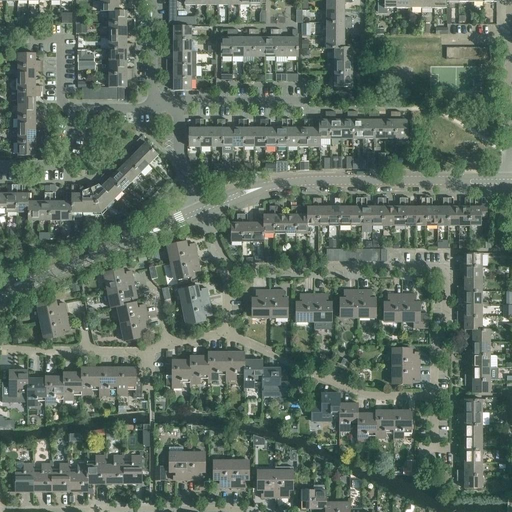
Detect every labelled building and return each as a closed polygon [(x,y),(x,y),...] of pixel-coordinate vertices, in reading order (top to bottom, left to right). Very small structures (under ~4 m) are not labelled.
[(101,0),(101,12),(109,12),(119,11),(119,4),(126,4),(126,0),(101,0)] [(177,0),(169,0),(169,24),(177,24),(177,0)] [(326,0),(327,10),(344,10),(344,3),(352,3),(351,0),(326,0)] [(397,8),(396,0),(378,0),(378,11),(381,14),(384,14),(387,11),(387,8),(397,8)] [(396,0),(397,8),(409,8),(409,0),(396,0)] [(409,0),(409,8),(422,8),(421,0),(409,0)] [(421,0),(422,8),(434,8),(434,0),(421,0)] [(434,0),(434,8),(447,8),(447,2),(446,2),(446,0),(434,0)] [(327,10),(327,23),(352,23),(352,18),(344,18),(344,10),(327,10)] [(109,12),(109,24),(134,24),(134,19),(127,19),(127,11),(119,11),(109,12)] [(62,24),(67,24),(72,24),(72,16),(62,16),(62,24)] [(327,23),(327,36),(344,36),(344,28),(352,28),(352,23),(327,23)] [(109,24),(109,37),(127,37),(127,29),(134,29),(134,24),(109,24)] [(76,25),(76,34),(86,34),(86,25),(76,25)] [(166,35),(166,40),(191,40),(191,27),(174,27),(174,35),(166,35)] [(233,57),(233,30),(228,30),(228,38),(221,38),(221,57),(233,57)] [(238,30),(233,30),(233,57),(243,57),(243,38),(238,38),(238,30)] [(249,38),(243,38),(243,57),(254,57),(254,30),(249,30),(249,38)] [(259,30),(254,30),(254,57),(265,57),(265,38),(259,38),(259,30)] [(271,38),(265,38),(265,57),(276,57),(276,30),(271,30),(271,38)] [(281,30),(276,30),(276,57),(287,57),(287,38),(281,38),(281,30)] [(292,38),(287,38),(287,57),(298,57),(298,38),(298,30),(292,30),(292,38)] [(327,49),(335,49),(352,49),(352,48),(352,44),(344,44),(344,36),(327,36),(327,49)] [(109,37),(109,49),(134,50),(134,44),(127,44),(127,37),(109,37)] [(174,45),(174,52),(191,52),(191,40),(166,40),(166,45),(174,45)] [(335,49),(335,61),(352,61),(352,54),(360,54),(360,48),(352,48),(352,49),(335,49)] [(109,49),(109,62),(127,62),(127,55),(134,55),(134,50),(109,49)] [(86,51),(78,51),(78,62),(81,62),(92,62),(94,62),(94,55),(86,55),(86,51)] [(166,60),(166,65),(196,65),(196,52),(191,52),(174,52),(174,60),(166,60)] [(18,54),(18,67),(43,67),(43,62),(36,62),(36,54),(18,54)] [(335,61),(335,74),(360,74),(360,69),(352,69),(352,61),(335,61)] [(109,62),(109,75),(134,75),(134,69),(127,69),(127,62),(109,62)] [(174,70),(174,77),(174,78),(191,78),(196,78),(196,65),(166,65),(166,70),(174,70)] [(18,67),(18,79),(36,79),(36,72),(43,72),(43,67),(18,67)] [(360,74),(335,74),(335,87),(352,87),(352,79),(360,79),(360,74)] [(118,88),(124,88),(127,88),(127,80),(134,80),(134,75),(109,75),(109,88),(112,88),(118,88)] [(174,78),(174,77),(166,77),(166,83),(174,83),(174,91),(191,91),(191,78),(174,78)] [(18,79),(18,92),(43,92),(43,87),(36,87),(36,79),(18,79)] [(18,92),(18,105),(36,105),(36,97),(43,97),(43,92),(18,92)] [(18,105),(18,117),(43,117),(43,112),(36,112),(36,105),(18,105)] [(319,120),(319,128),(320,128),(320,139),(331,139),(331,112),(326,112),(326,120),(319,120)] [(336,112),(331,112),(331,139),(342,139),(342,120),(336,120),(336,112)] [(348,120),(342,120),(342,139),(353,139),(353,112),(348,112),(348,120)] [(358,112),(353,112),(353,139),(363,139),(363,120),(358,120),(358,112)] [(369,120),(363,120),(363,139),(374,139),(374,112),(369,112),(369,120)] [(379,112),(374,112),(374,139),(385,139),(385,120),(379,120),(379,112)] [(391,120),(385,120),(385,139),(396,139),(396,112),(391,112),(391,120)] [(401,112),(396,112),(396,139),(407,139),(407,120),(401,120),(401,112)] [(18,117),(18,130),(36,130),(36,123),(43,123),(43,117),(18,117)] [(189,147),(201,147),(201,120),(196,120),(196,128),(189,128),(189,147)] [(201,147),(212,147),(211,128),(206,128),(206,120),(201,120),(201,147)] [(212,147),(222,147),(222,120),(217,120),(217,128),(211,128),(212,147)] [(222,147),(233,147),(233,128),(227,128),(227,120),(222,120),(222,147)] [(233,147),(244,147),(244,120),(239,120),(239,128),(233,128),(233,147)] [(244,147),(255,147),(255,128),(249,128),(249,120),(244,120),(244,147)] [(255,147),(266,147),(265,120),(260,120),(260,128),(255,128),(255,147)] [(266,147),(276,147),(276,128),(270,128),(270,120),(265,120),(266,147)] [(276,147),(287,147),(287,120),(282,120),(282,128),(276,128),(276,147)] [(287,147),(298,147),(298,128),(292,128),(292,120),(287,120),(287,147)] [(298,147),(309,147),(309,120),(304,120),(304,128),(298,128),(298,147)] [(309,120),(309,147),(320,147),(320,139),(320,128),(319,128),(314,128),(314,120),(309,120)] [(18,130),(18,143),(43,143),(43,138),(36,138),(36,130),(18,130)] [(142,147),(137,152),(149,164),(159,155),(146,142),(146,143),(141,137),(137,141),(142,147)] [(43,143),(18,143),(18,156),(36,156),(36,148),(43,148),(43,143)] [(126,152),(123,156),(140,173),(149,164),(137,152),(132,157),(126,152)] [(124,165),(119,170),(131,182),(140,173),(123,156),(119,159),(124,165)] [(230,162),(222,162),(222,171),(230,171),(230,162)] [(109,170),(105,173),(123,191),(131,182),(119,170),(114,175),(109,170)] [(107,182),(102,187),(101,188),(114,200),(123,191),(105,173),(101,177),(107,182)] [(12,194),(7,194),(7,213),(18,212),(17,185),(12,185),(12,194)] [(22,185),(17,185),(18,212),(28,212),(28,194),(22,194),(22,185)] [(72,185),(72,193),(72,213),(72,219),(83,218),(83,212),(83,193),(77,193),(77,185),(72,185)] [(83,191),(83,193),(83,212),(94,212),(94,215),(102,215),(107,210),(105,208),(114,200),(101,188),(102,187),(99,185),(83,191)] [(28,193),(28,194),(28,212),(28,220),(39,220),(39,202),(34,202),(34,193),(28,193)] [(45,202),(39,202),(39,220),(50,220),(50,193),(47,193),(45,193),(45,202)] [(55,193),(50,193),(50,220),(61,220),(61,202),(55,202),(55,193)] [(67,202),(61,202),(61,220),(72,221),(72,219),(72,213),(72,193),(67,193),(67,202)] [(307,207),(307,215),(307,226),(308,226),(318,226),(318,198),(313,198),(313,207),(307,207)] [(323,198),(318,198),(318,226),(329,226),(329,207),(323,207),(323,198)] [(335,207),(329,207),(329,226),(340,226),(340,198),(335,198),(335,207)] [(345,198),(340,198),(340,226),(351,226),(351,207),(345,207),(345,198)] [(356,207),(351,207),(351,226),(362,226),(362,198),(356,198),(356,207)] [(367,198),(362,198),(362,226),(372,226),(372,207),(367,207),(367,198)] [(378,207),(372,207),(372,226),(383,226),(383,198),(378,198),(378,207)] [(388,198),(383,198),(383,226),(394,226),(394,207),(388,207),(388,198)] [(410,198),(405,199),(405,226),(416,226),(416,207),(410,207),(410,198)] [(422,207),(416,207),(416,226),(427,226),(427,198),(422,199),(422,207)] [(432,198),(427,198),(427,226),(437,226),(437,207),(432,207),(432,198)] [(443,207),(437,207),(437,226),(448,226),(448,198),(443,198),(443,207)] [(453,199),(448,198),(448,226),(459,226),(459,207),(453,207),(453,199)] [(465,207),(459,207),(459,226),(470,226),(470,199),(465,198),(465,207)] [(400,207),(394,207),(394,226),(405,226),(405,199),(400,199),(400,207)] [(475,199),(470,199),(470,226),(481,226),(481,217),(487,217),(487,206),(481,206),(481,207),(475,207),(475,199)] [(280,203),(275,203),(275,234),(285,234),(285,215),(280,215),(280,203)] [(291,215),(285,215),(285,234),(296,234),(296,206),(296,203),(291,203),(291,215)] [(270,215),(264,215),(263,215),(263,223),(264,223),(264,234),(275,234),(275,206),(270,206),(270,215)] [(301,206),(296,206),(296,234),(308,234),(308,226),(307,226),(307,215),(301,215),(301,206)] [(242,242),(242,214),(237,214),(237,223),(231,223),(231,242),(242,242)] [(247,214),(242,214),(242,242),(253,242),(253,223),(247,223),(247,214)] [(259,223),(253,223),(253,242),(264,242),(264,234),(264,223),(263,223),(263,215),(264,215),(264,214),(259,214),(259,223)] [(170,262),(170,263),(198,257),(195,244),(188,245),(187,241),(170,245),(171,251),(168,251),(170,262)] [(457,261),(457,266),(482,266),(482,253),(465,253),(465,261),(457,261)] [(198,257),(170,263),(171,265),(173,275),(176,274),(177,280),(194,277),(193,272),(201,271),(198,257)] [(464,272),(464,279),(482,279),(482,266),(457,266),(457,272),(464,272)] [(107,289),(107,291),(135,285),(132,271),(124,273),(123,269),(107,272),(108,278),(105,279),(107,289)] [(457,287),(457,292),(482,292),(482,279),(464,279),(464,287),(457,287)] [(114,308),(120,306),(131,304),(130,300),(138,298),(135,285),(107,291),(107,292),(108,292),(110,302),(113,302),(114,308)] [(182,306),(182,308),(210,302),(207,288),(199,290),(198,286),(182,289),(183,295),(180,296),(182,306)] [(270,319),(270,290),(256,291),(256,298),(252,298),(252,315),(258,315),(258,318),(268,318),(268,319),(270,319)] [(284,290),(270,290),(270,319),(272,319),(272,318),(282,318),(282,315),(288,315),(288,298),(284,298),(284,290)] [(356,319),(358,319),(358,290),(344,290),(344,298),(340,298),(340,315),(346,315),(346,318),(356,318),(356,319)] [(358,290),(358,319),(360,319),(360,318),(370,318),(370,315),(376,315),(376,298),(372,298),(372,290),(358,290)] [(465,297),(465,304),(482,304),(482,292),(457,292),(457,297),(465,297)] [(312,323),(314,323),(314,294),(300,294),(300,302),(296,302),(296,319),(302,319),(302,322),(312,322),(312,323)] [(314,294),(314,323),(316,323),(316,322),(326,322),(326,319),(332,319),(332,302),(328,302),(328,294),(314,294)] [(400,323),(402,323),(402,294),(388,294),(388,302),(384,302),(384,319),(390,319),(390,322),(400,322),(400,323)] [(402,294),(402,323),(404,323),(404,322),(414,322),(414,328),(428,328),(428,314),(420,314),(420,302),(416,302),(416,294),(402,294)] [(40,321),(40,323),(68,317),(65,303),(57,305),(56,301),(40,304),(41,310),(38,311),(40,321)] [(120,323),(120,324),(148,318),(145,305),(137,307),(137,302),(131,304),(120,306),(121,312),(118,312),(120,323)] [(210,302),(182,308),(183,309),(185,319),(188,319),(189,325),(206,321),(205,317),(213,315),(210,302)] [(457,312),(457,317),(482,317),(482,304),(465,304),(464,312),(457,312)] [(68,317),(40,323),(41,324),(43,334),(46,334),(47,339),(64,336),(63,332),(71,330),(68,317)] [(464,330),(465,330),(472,330),(482,330),(482,329),(482,317),(457,317),(457,322),(464,322),(464,330)] [(148,318),(120,324),(121,326),(123,336),(126,335),(127,341),(144,338),(143,334),(151,332),(148,318)] [(472,335),(472,343),(490,343),(490,329),(482,329),(482,330),(472,330),(465,330),(465,335),(472,335)] [(465,350),(465,355),(490,355),(490,343),(472,343),(472,350),(465,350)] [(392,365),(392,367),(420,366),(420,353),(412,353),(412,348),(395,349),(395,354),(392,354),(392,365)] [(226,371),(226,354),(218,354),(218,352),(209,352),(208,352),(208,358),(208,375),(208,380),(210,380),(218,380),(218,371),(226,371)] [(244,371),(245,360),(245,354),(236,354),(236,352),(227,352),(226,352),(226,354),(226,371),(226,380),(228,380),(236,380),(236,371),(244,371)] [(472,360),(472,368),(490,368),(490,355),(465,355),(465,360),(472,360)] [(208,375),(208,358),(200,358),(200,356),(191,356),(190,356),(190,362),(190,379),(190,384),(192,384),(200,384),(200,375),(208,375)] [(343,359),(341,364),(346,367),(349,361),(343,359)] [(190,379),(190,362),(182,362),(182,360),(172,360),(172,370),(167,370),(167,368),(166,368),(166,387),(167,387),(167,384),(172,384),(172,388),(182,388),(182,379),(190,379)] [(254,379),(262,379),(263,368),(263,362),(254,362),(254,360),(245,360),(244,371),(244,388),(246,388),(254,388),(254,379)] [(420,366),(392,367),(392,368),(392,379),(395,379),(395,384),(412,384),(412,380),(420,380),(420,366)] [(81,368),(81,375),(82,375),(82,392),(81,392),(81,396),(83,396),(92,396),(92,390),(99,390),(99,387),(100,387),(100,370),(99,370),(99,368),(81,368)] [(117,368),(99,368),(99,370),(100,370),(100,387),(99,387),(99,390),(99,396),(101,396),(110,396),(110,387),(117,387),(118,387),(118,370),(117,370),(117,368)] [(136,368),(117,368),(117,370),(118,370),(118,387),(117,387),(117,399),(119,399),(119,396),(128,396),(128,387),(136,387),(136,397),(142,397),(142,374),(136,374),(136,368)] [(262,396),(264,396),(288,396),(288,384),(281,384),(281,370),(272,370),(272,368),(263,368),(262,379),(262,396)] [(465,375),(465,380),(490,380),(490,368),(472,368),(472,375),(465,375)] [(20,400),(27,401),(27,390),(28,390),(28,379),(28,373),(19,373),(19,371),(10,371),(10,383),(3,383),(3,397),(10,397),(10,399),(20,399),(20,400)] [(63,372),(64,379),(64,396),(63,396),(63,401),(65,401),(74,401),(74,392),(81,392),(82,392),(82,375),(81,375),(73,375),(73,373),(63,372)] [(46,398),(45,398),(45,405),(47,405),(56,405),(56,396),(63,396),(64,396),(64,379),(55,379),(55,377),(46,376),(46,381),(46,398)] [(27,390),(27,401),(27,407),(29,407),(38,407),(38,398),(45,398),(46,398),(46,381),(37,381),(37,379),(28,379),(28,390),(27,390)] [(490,380),(465,380),(465,385),(472,385),(472,394),(490,394),(490,380)] [(340,404),(340,396),(331,396),(331,394),(321,394),(321,404),(312,404),(312,421),(321,421),(321,422),(332,422),(332,416),(340,416),(340,404)] [(464,405),(464,413),(482,413),(482,399),(464,399),(464,400),(457,400),(457,405),(464,405)] [(350,423),(357,423),(358,423),(358,414),(358,406),(349,406),(349,404),(340,404),(340,416),(340,432),(341,432),(350,432),(350,423)] [(376,433),(375,433),(375,439),(377,439),(386,439),(386,430),(394,430),(394,413),(385,413),(385,411),(376,411),(376,410),(376,416),(376,433)] [(394,410),(394,413),(394,430),(394,439),(395,439),(404,439),(404,430),(412,430),(412,413),(403,413),(403,411),(394,411),(394,410)] [(457,420),(457,425),(482,425),(482,413),(464,413),(464,420),(457,420)] [(357,442),(359,442),(368,442),(368,433),(375,433),(376,433),(376,416),(367,416),(367,414),(358,414),(358,423),(357,423),(357,442)] [(0,415),(0,428),(15,429),(16,419),(6,419),(6,415),(0,415)] [(464,430),(464,438),(482,438),(482,425),(457,425),(457,430),(464,430)] [(457,445),(457,450),(482,450),(482,438),(464,438),(464,445),(457,445)] [(174,480),(187,480),(187,452),(183,452),(183,447),(169,448),(169,473),(174,473),(174,480)] [(464,455),(464,463),(482,463),(482,450),(457,450),(457,455),(464,455)] [(187,452),(187,480),(201,480),(201,473),(205,473),(205,460),(205,455),(199,455),(199,452),(187,452)] [(96,462),(88,462),(88,484),(106,484),(106,462),(106,453),(105,453),(105,456),(96,456),(96,462)] [(114,462),(106,462),(106,484),(124,484),(124,462),(124,453),(122,453),(123,456),(114,456),(114,462)] [(132,462),(124,462),(124,484),(142,484),(142,453),(140,453),(140,456),(132,456),(132,462)] [(231,488),(231,460),(220,460),(220,463),(213,463),(213,480),(213,481),(218,481),(218,488),(231,488)] [(243,460),(231,460),(231,488),(245,488),(245,481),(249,481),(249,463),(243,463),(243,460)] [(34,492),(34,470),(34,461),(33,461),(33,464),(24,464),(24,462),(16,462),(16,493),(34,492)] [(34,470),(34,492),(52,492),(52,470),(52,461),(51,461),(51,464),(42,464),(42,470),(34,470)] [(60,470),(52,470),(52,492),(70,492),(70,470),(70,461),(68,461),(68,464),(60,464),(60,470)] [(78,470),(70,470),(70,492),(88,492),(88,484),(88,462),(88,461),(86,461),(86,464),(78,464),(78,470)] [(457,470),(457,476),(482,476),(482,463),(464,463),(464,470),(457,470)] [(155,467),(155,480),(165,480),(165,467),(155,467)] [(275,498),(275,470),(263,470),(264,473),(257,473),(257,491),(262,491),(262,498),(275,498)] [(287,470),(275,470),(275,498),(289,498),(289,491),(293,491),(293,473),(287,473),(287,470)] [(482,476),(457,476),(457,481),(464,481),(464,489),(482,489),(482,476)] [(314,509),(325,509),(326,509),(326,502),(326,490),(326,487),(324,487),(324,485),(317,485),(317,490),(314,490),(314,509)] [(301,509),(314,509),(314,490),(301,490),(301,509)] [(325,511),(337,511),(338,502),(326,502),(326,509),(325,509),(325,511)] [(337,511),(350,511),(350,508),(350,502),(338,502),(337,511)]
